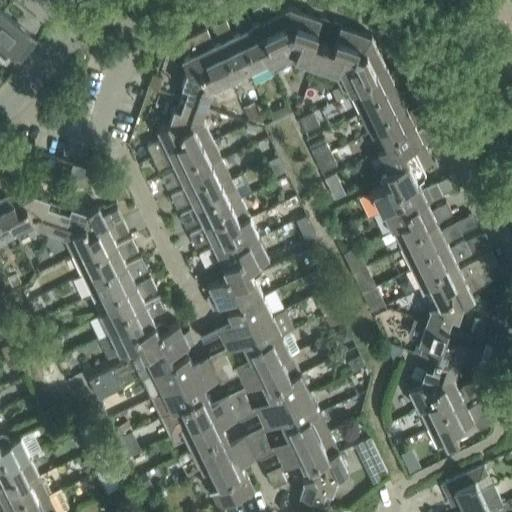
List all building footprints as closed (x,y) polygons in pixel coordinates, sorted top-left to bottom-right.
[(274,0),(264,0),(263,1),(267,11),(277,6),(274,0)] [(263,1),(253,6),(257,15),(267,11),(263,1)] [(315,63),(330,20),(289,6),(261,20),(270,40),(260,44),(270,65),(291,55),(315,63)] [(270,40),(261,20),(252,24),(245,9),(232,15),(239,30),(241,29),(251,49),(241,54),(251,75),(270,65),(260,44),(270,40)] [(38,40),(36,39),(4,13),(0,17),(0,57),(6,63),(12,55),(20,62),(38,40)] [(241,29),(239,30),(232,33),(225,19),(212,25),(219,40),(221,39),(231,59),(221,63),(231,84),(251,75),(241,54),(251,49),(241,29)] [(371,34),(330,20),(315,63),(339,71),(349,93),(370,83),(366,73),(385,64),(371,34)] [(221,39),(219,40),(213,43),(206,28),(195,33),(212,68),(202,73),(212,93),(231,84),(221,63),(231,59),(221,39)] [(212,68),(195,33),(183,39),(190,54),(181,58),(187,69),(181,85),(187,88),(184,98),(206,105),(210,95),(212,93),(202,73),(212,68)] [(396,47),(391,36),(381,41),(385,52),(396,47)] [(400,57),(396,47),(385,52),(390,62),(400,57)] [(410,77),(404,64),(389,71),(385,64),(366,73),(370,83),(349,93),(358,112),(379,103),(375,93),(394,83),(395,84),(410,77)] [(314,71),(308,85),(322,90),(328,76),(314,71)] [(162,76),(152,73),(148,85),(158,89),(162,76)] [(420,97),(413,84),(399,91),(395,84),(394,83),(375,93),(379,103),(358,112),(368,132),(388,122),(384,113),(404,103),(405,104),(420,97)] [(182,129),(202,119),(202,118),(206,105),(184,98),(180,109),(174,107),(168,122),(157,128),(161,137),(147,144),(152,155),(187,139),(182,129)] [(414,123),(429,116),(423,103),(408,110),(405,104),(404,103),(384,113),(388,122),(368,132),(377,151),(398,142),(393,132),(413,122),(414,123)] [(313,110),(299,117),(305,130),(319,124),(313,110)] [(259,111),(248,117),(263,122),(259,111)] [(192,148),(212,139),(202,119),(182,129),(187,139),(152,155),(158,167),(172,160),(175,167),(176,168),(196,158),(192,148)] [(423,142),(438,135),(432,123),(417,130),(414,123),(413,122),(393,132),(398,142),(377,151),(387,171),(408,161),(427,151),(423,142)] [(309,144),(315,157),(330,150),(324,137),(309,144)] [(201,168),(221,158),(212,139),(192,148),(196,158),(176,168),(175,167),(161,174),(167,186),(181,179),(185,187),(205,178),(201,168)] [(337,164),(330,150),(315,157),(322,171),(337,164)] [(413,171),(433,162),(427,151),(408,161),(387,171),(391,179),(372,189),(382,209),(402,199),(397,188),(417,178),(413,171)] [(278,154),(268,160),(277,180),(287,174),(278,154)] [(210,187),(231,178),(221,158),(201,168),(205,178),(185,187),(171,194),(177,206),(191,199),(194,206),(195,207),(215,197),(210,187)] [(51,229),(58,207),(48,203),(50,196),(33,190),(28,180),(19,184),(12,170),(1,175),(18,210),(28,205),(38,226),(39,225),(51,229)] [(341,186),(335,172),(325,177),(331,190),(341,186)] [(18,210),(1,175),(0,175),(0,218),(8,214),(19,235),(38,226),(28,205),(18,210)] [(219,207),(240,197),(231,178),(210,187),(215,197),(195,207),(194,206),(180,213),(186,225),(200,218),(204,225),(204,226),(224,216),(219,207)] [(443,193),(442,193),(436,181),(421,188),(417,178),(397,188),(402,199),(382,209),(391,228),(412,218),(407,209),(427,199),(428,200),(443,193)] [(123,179),(111,186),(118,200),(130,193),(123,179)] [(342,185),(331,190),(334,197),(345,192),(342,185)] [(229,226),(250,217),(240,197),(219,207),(224,216),(204,226),(204,225),(189,232),(195,245),(210,238),(213,245),(213,246),(234,236),(229,226)] [(452,213),(452,212),(446,200),(431,207),(428,200),(427,199),(407,209),(412,218),(391,228),(400,248),(421,238),(417,228),(437,218),(437,220),(452,213)] [(71,204),(70,206),(69,210),(58,207),(51,229),(63,233),(63,234),(84,224),(88,234),(122,218),(117,206),(103,213),(98,205),(87,210),(71,204)] [(0,243),(19,235),(8,214),(0,218),(0,243)] [(239,245),(259,236),(250,217),(229,226),(234,236),(213,246),(213,245),(199,252),(205,264),(219,257),(223,266),(244,256),(239,245)] [(128,229),(122,218),(88,234),(84,224),(63,234),(72,254),(93,244),(98,253),(118,244),(117,243),(114,236),(128,229)] [(441,226),(437,220),(437,218),(417,228),(421,238),(400,248),(410,267),(431,257),(426,248),(446,238),(447,239),(461,232),(455,219),(441,226)] [(310,222),(299,228),(303,236),(314,231),(310,222)] [(250,266),(269,256),(259,236),(239,245),(244,256),(223,266),(227,274),(229,273),(234,283),(254,274),(250,266)] [(131,237),(117,243),(118,244),(98,253),(93,244),(72,254),(82,273),(102,263),(107,273),(127,263),(123,256),(137,249),(131,237)] [(456,258),(471,251),(465,239),(450,246),(447,239),(446,238),(426,248),(431,257),(410,267),(419,287),(440,277),(435,267),(456,257),(456,258)] [(445,286),(479,269),(480,270),(498,261),(492,250),(460,266),(456,258),(456,257),(435,267),(440,277),(419,287),(429,306),(449,296),(445,286)] [(141,256),(127,263),(107,273),(102,263),(82,273),(91,293),(112,283),(116,292),(136,283),(136,282),(133,275),(147,269),(141,256)] [(319,269),(309,273),(315,286),(325,281),(319,269)] [(485,281),(480,270),(479,269),(445,286),(449,296),(429,306),(429,307),(425,319),(448,327),(449,325),(452,316),(458,318),(463,302),(475,297),(471,288),(485,281)] [(227,311),(263,294),(254,274),(234,283),(229,273),(227,274),(208,283),(212,292),(207,295),(212,307),(223,302),(227,311)] [(150,275),(136,282),(136,283),(116,292),(112,283),(91,293),(100,312),(121,302),(126,312),(146,302),(145,301),(142,295),(156,288),(150,275)] [(326,296),(324,302),(328,311),(337,307),(339,306),(333,293),(331,295),(326,296)] [(159,294),(145,301),(146,302),(126,312),(121,302),(100,312),(110,332),(131,322),(136,333),(156,323),(151,314),(166,307),(159,294)] [(231,319),(213,328),(216,334),(220,333),(222,337),(273,313),(263,294),(227,311),(231,319)] [(225,343),(221,344),(224,350),(237,344),(242,342),(246,350),(282,333),(290,329),(294,327),(285,307),(273,313),(222,337),(225,343)] [(339,308),(324,315),(329,325),(344,318),(339,308)] [(44,331),(52,326),(47,316),(38,320),(44,331)] [(469,332),(449,325),(448,327),(425,319),(418,340),(423,342),(439,348),(435,357),(457,365),(460,356),(475,361),(480,348),(465,343),(469,332)] [(151,345),(155,333),(159,331),(156,323),(136,333),(131,322),(110,332),(120,353),(139,343),(143,351),(152,346),(151,345)] [(143,352),(133,357),(142,376),(152,371),(188,354),(184,345),(189,343),(195,340),(189,327),(183,330),(179,322),(159,331),(155,333),(151,345),(152,346),(143,351),(143,352)] [(347,326),(337,331),(342,342),(353,337),(347,326)] [(213,328),(201,334),(204,340),(216,334),(213,328)] [(228,359),(222,362),(229,377),(239,372),(241,376),(292,352),(299,349),(290,329),(282,333),(246,350),(250,358),(245,360),(232,366),(228,359)] [(63,342),(59,333),(47,338),(51,348),(63,342)] [(435,358),(435,357),(439,348),(423,342),(420,352),(435,358)] [(221,344),(215,348),(222,362),(228,359),(224,350),(221,344)] [(215,348),(209,350),(210,353),(216,365),(222,362),(215,348)] [(301,372),(292,352),(241,376),(243,382),(233,386),(240,401),(247,397),(243,390),(261,381),(265,389),(301,372)] [(188,354),(152,371),(162,390),(203,371),(216,365),(210,353),(197,359),(192,362),(188,354)] [(453,375),(457,365),(435,357),(435,358),(432,367),(425,364),(419,381),(408,386),(418,407),(439,397),(434,387),(454,377),(453,375)] [(222,362),(216,365),(221,376),(223,379),(229,377),(222,362)] [(162,390),(151,396),(161,415),(207,393),(203,385),(208,382),(221,376),(216,365),(203,371),(162,390)] [(110,367),(89,377),(99,396),(119,386),(110,367)] [(269,397),(251,405),(254,412),(257,411),(259,415),(310,391),(301,372),(265,389),(269,397)] [(464,398),(479,391),(472,378),(458,385),(454,377),(434,387),(439,397),(418,407),(428,427),(448,417),(444,407),(464,397),(464,398)] [(180,429),(181,429),(240,401),(233,386),(228,389),(229,392),(211,401),(207,393),(161,415),(170,434),(180,429)] [(262,420),(259,422),(262,428),(280,420),(284,428),(320,410),(310,391),(259,415),(262,420)] [(247,397),(240,401),(248,415),(254,412),(251,405),(247,397)] [(448,417),(428,427),(438,447),(479,427),(490,422),(485,412),(488,411),(482,398),(468,405),(464,398),(464,397),(444,407),(448,417)] [(226,431),(222,424),(240,415),(241,418),(248,415),(240,401),(181,429),(190,449),(226,431)] [(77,408),(68,413),(76,431),(87,426),(77,408)] [(278,454),(329,430),(320,410),(284,428),(288,436),(269,444),(266,437),(259,440),(266,454),(276,449),(278,454)] [(394,420),(384,425),(388,434),(398,430),(394,420)] [(126,421),(112,428),(116,436),(130,429),(126,421)] [(259,422),(252,425),(259,440),(266,437),(262,428),(259,422)] [(199,468),(240,448),(259,440),(252,425),(246,428),(248,431),(230,440),(226,431),(190,449),(199,468)] [(0,455),(5,453),(10,463),(30,454),(41,449),(31,428),(20,434),(1,443),(0,440),(0,455)] [(339,450),(329,430),(278,454),(281,459),(278,461),(281,467),(299,459),(303,467),(339,450)] [(369,435),(354,443),(359,453),(375,446),(369,435)] [(245,472),(245,471),(241,463),(259,454),(260,457),(266,454),(259,440),(240,448),(199,468),(209,489),(219,508),(254,490),(245,472)] [(349,470),(339,450),(303,467),(307,476),(302,478),(304,480),(300,493),(321,500),(325,489),(332,491),(337,476),(349,470)] [(40,474),(30,454),(10,463),(5,453),(0,455),(0,480),(14,474),(19,483),(40,474)] [(286,479),(281,467),(278,461),(265,467),(274,485),(286,479)] [(493,481),(491,482),(480,487),(476,478),(480,476),(475,467),(441,483),(449,500),(458,501),(460,500),(464,507),(466,511),(481,511),(503,502),(493,481)] [(145,472),(134,477),(139,487),(150,482),(145,472)] [(49,493),(40,474),(19,483),(14,474),(0,480),(0,506),(4,504),(3,503),(24,493),(29,503),(49,493)] [(60,488),(49,493),(29,503),(24,493),(3,503),(4,504),(7,511),(5,511),(72,511),(66,509),(65,508),(69,506),(60,488)]
